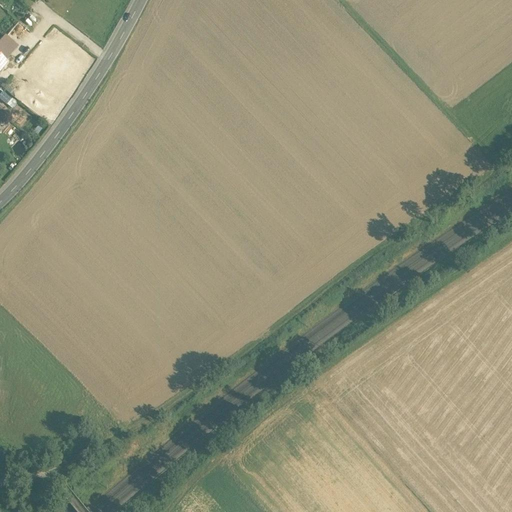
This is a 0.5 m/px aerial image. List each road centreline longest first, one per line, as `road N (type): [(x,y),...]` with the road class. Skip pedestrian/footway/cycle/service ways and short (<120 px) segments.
road 1 (track): [(511,171),(173,416),(91,455),(54,487)]
road 2 (track): [(511,250),(314,393),(181,511)]
road 3 (secondary): [(0,199),(77,105),(140,0)]
road 4 (track): [(507,173),(341,0)]
